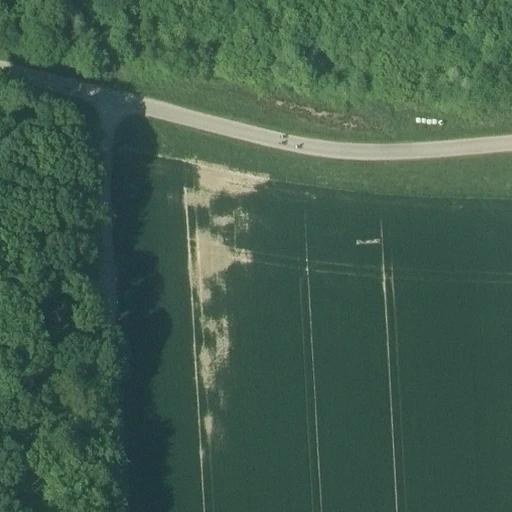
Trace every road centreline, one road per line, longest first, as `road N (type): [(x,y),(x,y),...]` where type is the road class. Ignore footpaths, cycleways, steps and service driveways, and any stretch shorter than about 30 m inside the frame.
road 1 (track): [(0,67),(299,149),(393,155),(511,145)]
road 2 (track): [(116,511),(90,89)]
